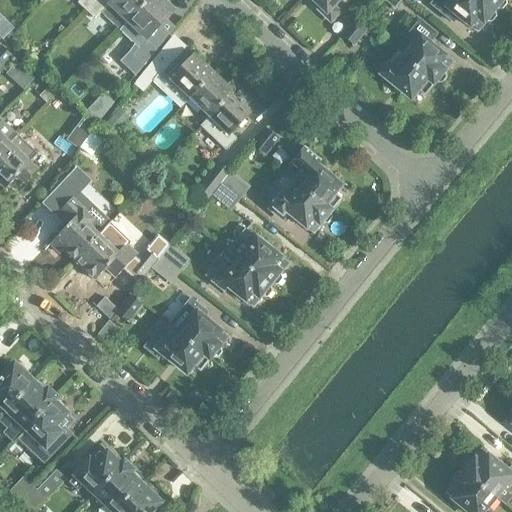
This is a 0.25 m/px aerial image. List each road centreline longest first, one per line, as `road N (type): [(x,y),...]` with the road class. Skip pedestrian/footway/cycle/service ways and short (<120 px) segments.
road 1 (residential): [(205,463),(442,172)]
road 2 (residential): [(205,463),(0,270)]
road 3 (residential): [(442,172),(245,0)]
road 4 (residential): [(360,511),(511,320)]
